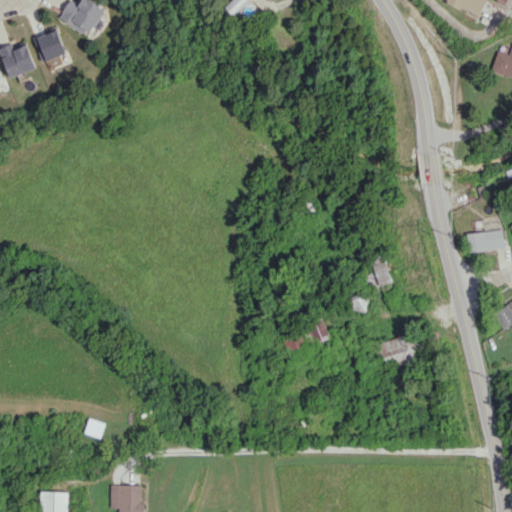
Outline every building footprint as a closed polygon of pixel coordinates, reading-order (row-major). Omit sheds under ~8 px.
[(90,35),(107,8),(93,0),(77,0),(76,2),(72,0),(70,0),(60,17),(90,35)] [(231,0),(224,7),(233,15),(248,0),(231,0)] [(447,0),(478,16),(486,0),(447,0)] [(44,61),(67,52),(57,26),(34,35),(44,61)] [(11,77),(37,68),(26,39),(0,49),(11,77)] [(492,71),(511,77),(511,48),(499,45),(492,71)] [(469,250),(504,248),(503,230),(468,232),(469,250)] [(371,287),(392,282),(384,253),(364,259),(371,287)] [(346,308),(367,311),(369,292),(348,290),(346,308)] [(511,299),(494,312),(505,328),(511,323),(511,299)] [(313,343),(330,337),(323,318),(306,324),(313,343)] [(307,347),(299,327),(282,334),(289,354),(307,347)] [(378,342),(386,369),(428,357),(420,331),(378,342)] [(101,437),(105,422),(89,418),(85,433),(101,437)] [(142,511),(143,484),(110,484),(110,508),(119,508),(118,511),(142,511)] [(67,511),(67,490),(42,491),(42,511),(67,511)]
